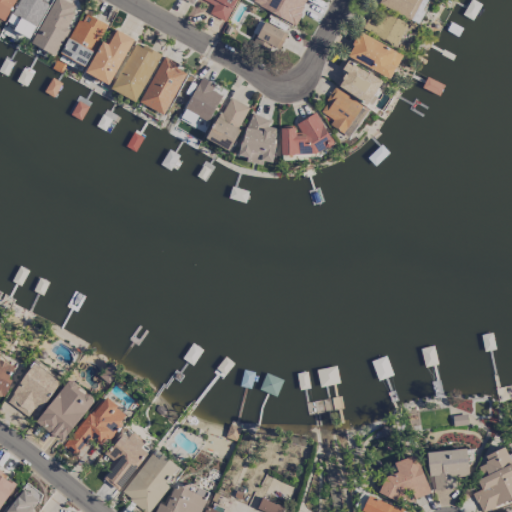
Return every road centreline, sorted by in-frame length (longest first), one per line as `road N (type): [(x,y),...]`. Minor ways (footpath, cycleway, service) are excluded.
road 1 (residential): [(293,87),(139,0)]
road 2 (residential): [(97,511),(0,432)]
